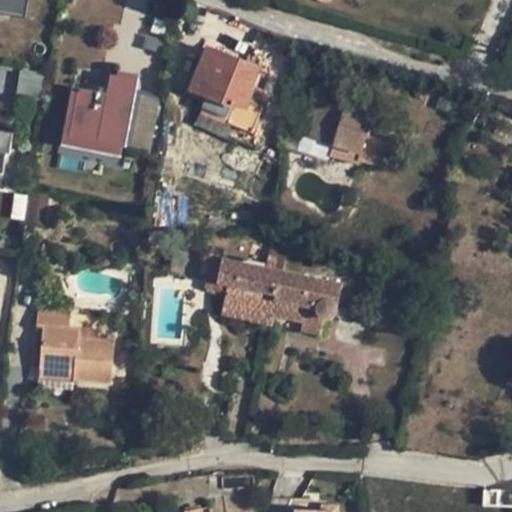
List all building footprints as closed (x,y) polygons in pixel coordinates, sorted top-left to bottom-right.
[(0,0),(0,12),(26,17),(28,0),(0,0)] [(208,48),(191,91),(207,97),(204,104),(200,113),(251,135),(263,107),(249,101),(253,91),(250,90),(259,68),(208,48)] [(42,103),(47,75),(20,69),(16,97),(42,103)] [(139,75),(118,71),(117,76),(139,80),(139,75)] [(139,80),(117,76),(110,74),(107,94),(78,88),(69,137),(122,148),(126,148),(136,90),(139,80)] [(69,137),(78,88),(72,87),(63,136),(69,137)] [(191,91),(186,88),(183,96),(204,104),(207,97),(191,91)] [(150,153),(160,95),(136,90),(126,148),(150,153)] [(314,99),(303,138),(333,146),(362,155),(361,162),(397,172),(410,126),(374,116),(361,113),(314,99)] [(363,105),(361,113),(374,116),(376,108),(363,105)] [(0,172),(3,154),(7,154),(10,134),(0,131),(0,172)] [(303,138),(282,132),(281,152),(328,165),(329,158),(333,146),(303,138)] [(122,148),(69,137),(63,136),(61,145),(121,157),(122,148)] [(362,155),(333,146),(329,158),(359,166),(361,162),(362,155)] [(48,197),(30,194),(25,223),(45,225),(48,197)] [(265,268),(222,259),(217,283),(228,286),(228,287),(222,316),(273,326),(275,316),(283,272),(288,249),(271,246),(265,268)] [(217,283),(222,259),(212,257),(207,281),(217,283)] [(342,284),(283,272),(275,316),(303,321),(301,332),(320,336),(324,320),(328,320),(331,319),(334,317),(336,315),(337,312),(337,311),(342,284)] [(228,286),(217,283),(207,281),(205,290),(225,294),(227,287),(228,287),(228,286)] [(98,339),(79,339),(80,328),(70,328),(70,313),(37,310),(36,327),(43,327),(39,369),(74,371),(73,380),(112,384),(115,340),(98,339)] [(99,329),(80,328),(79,339),(98,339),(99,329)] [(74,371),(39,369),(39,384),(73,386),(73,380),(74,371)] [(245,439),(255,393),(248,391),(232,386),(223,431),(222,432),(223,435),(225,437),(227,438),(229,438),(245,439)] [(281,401),(255,393),(245,439),(270,438),(281,401)] [(222,476),(222,488),(253,488),(253,476),(222,476)]
